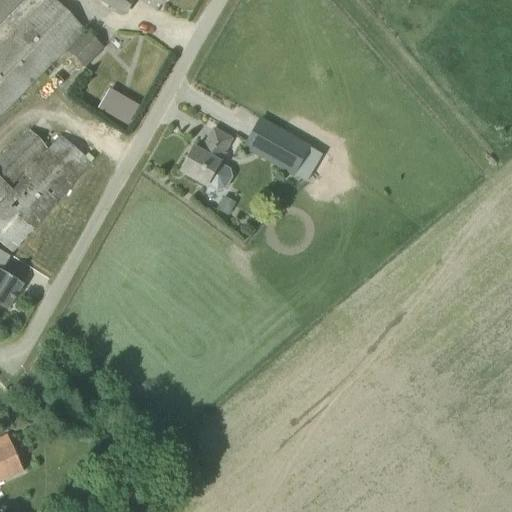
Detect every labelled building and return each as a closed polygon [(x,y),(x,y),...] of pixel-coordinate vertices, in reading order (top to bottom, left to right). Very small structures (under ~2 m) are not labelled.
[(0,0),(0,23),(22,0),(0,0)] [(0,116),(67,48),(86,66),(106,46),(58,0),(43,0),(0,44),(0,116)] [(161,0),(165,2),(165,0),(99,0),(125,14),(133,0),(161,0)] [(111,87),(99,107),(129,126),(142,105),(111,87)] [(293,175),(309,148),(261,120),(245,148),(293,175)] [(93,160),(62,132),(50,146),(25,124),(0,151),(0,212),(12,223),(15,220),(30,233),(93,160)] [(180,172),(206,187),(216,191),(224,189),(231,177),(228,168),(220,163),(219,162),(231,140),(214,130),(201,152),(194,148),(180,172)] [(0,270),(0,305),(7,310),(23,285),(0,270)] [(0,482),(24,472),(8,437),(0,440),(0,482)]
